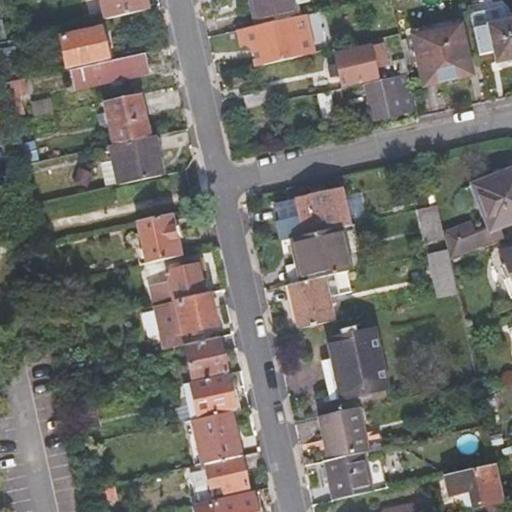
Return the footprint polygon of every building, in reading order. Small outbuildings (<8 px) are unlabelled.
[(104,0),(109,22),(149,13),(146,0),(104,0)] [(252,0),(258,27),(264,26),(338,9),(336,0),(252,0)] [(502,67),(511,64),(511,25),(494,30),(502,67)] [(258,27),(229,34),(236,65),(271,58),(264,26),(258,27)] [(465,28),(418,38),(429,89),(476,78),(465,28)] [(111,60),(104,32),(64,42),(70,69),(111,60)] [(372,48),(339,55),(346,86),(379,79),(372,48)] [(145,54),(72,70),(76,87),(149,71),(145,54)] [(18,79),(15,62),(4,64),(8,81),(18,79)] [(420,113),(418,101),(412,78),(371,86),(375,104),(371,106),(375,121),(420,113)] [(19,81),(5,83),(14,123),(28,120),(19,81)] [(272,91),(246,96),(248,110),(275,104),(272,91)] [(333,92),(318,96),(324,121),(339,119),(338,113),(334,98),(333,92)] [(140,95),(104,103),(113,147),(150,138),(140,95)] [(344,95),(334,98),(338,113),(347,111),(344,95)] [(155,137),(150,138),(113,147),(112,147),(120,186),(163,176),(155,137)] [(511,173),(475,188),(492,232),(503,228),(511,224),(511,173)] [(341,230),(351,228),(343,192),(298,203),(306,238),(341,230)] [(441,208),(422,212),(429,244),(448,239),(447,235),(441,208)] [(172,216),(136,224),(146,266),(181,258),(172,216)] [(447,235),(448,239),(450,247),(481,236),(476,223),(447,235)] [(487,249),(508,241),(503,228),(492,232),(481,236),(487,249)] [(348,275),(351,274),(341,230),(306,238),(296,240),(306,284),(348,275)] [(450,247),(451,252),(453,263),(487,249),(481,236),(450,247)] [(442,298),(460,294),(453,263),(451,252),(432,256),(442,298)] [(178,301),(206,295),(204,282),(210,280),(205,258),(172,265),(174,272),(169,273),(171,281),(151,285),(155,306),(156,306),(175,302),(178,301)] [(303,330),(336,322),(331,300),(353,295),(348,275),(306,284),(293,287),(303,330)] [(210,294),(206,295),(178,301),(175,302),(156,306),(166,351),(186,347),(187,346),(185,335),(217,328),(210,294)] [(337,369),(381,358),(375,333),(331,342),(337,369)] [(187,346),(186,347),(194,385),(229,378),(230,378),(222,339),(187,346)] [(381,358),(337,369),(344,401),(388,391),(381,358)] [(229,378),(194,385),(191,386),(198,422),(232,415),(237,414),(229,378)] [(79,412),(82,426),(99,422),(96,408),(79,412)] [(331,461),(364,454),(371,452),(362,409),(321,418),(331,461)] [(232,415),(198,422),(195,423),(204,467),(206,466),(241,459),(232,415)] [(335,502),(373,494),(364,454),(331,461),(325,462),(335,502)] [(241,459),(206,466),(211,489),(224,486),(225,495),(248,490),(241,459)] [(499,466),(454,476),(457,493),(482,487),(485,507),(502,503),(497,481),(502,480),(499,466)] [(95,489),(99,503),(117,500),(114,485),(95,489)] [(258,511),(255,496),(195,509),(195,511),(258,511)]
